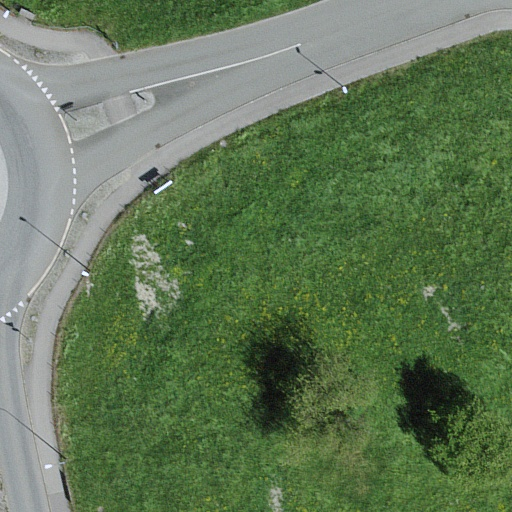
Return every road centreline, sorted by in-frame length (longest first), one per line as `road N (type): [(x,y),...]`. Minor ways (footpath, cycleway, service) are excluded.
road 1 (residential): [(196,79),(429,0)]
road 2 (residential): [(196,79),(4,92)]
road 3 (residential): [(42,187),(196,79)]
road 4 (primary): [(30,511),(4,396),(0,333)]
